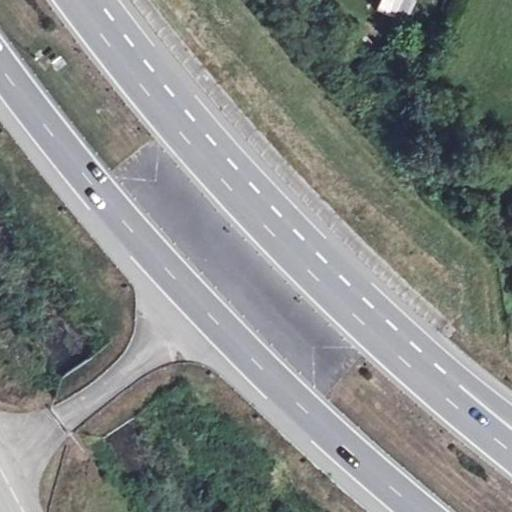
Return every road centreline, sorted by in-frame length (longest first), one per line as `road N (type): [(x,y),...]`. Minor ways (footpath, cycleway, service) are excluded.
road 1 (motorway): [(0,67),(201,309),(417,511)]
road 2 (motorway): [(511,447),(364,322),(268,227),(118,52)]
road 3 (motorway): [(511,415),(378,303),(118,52)]
